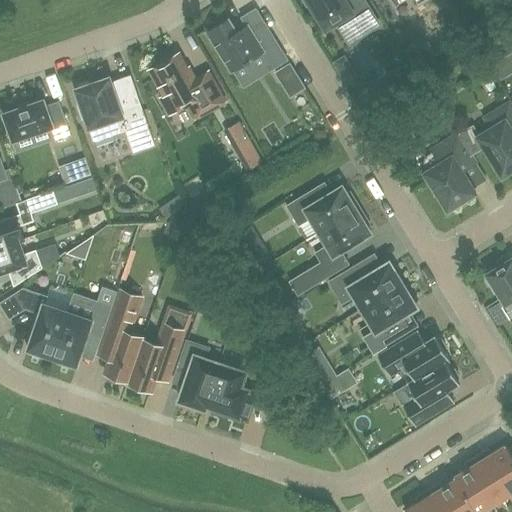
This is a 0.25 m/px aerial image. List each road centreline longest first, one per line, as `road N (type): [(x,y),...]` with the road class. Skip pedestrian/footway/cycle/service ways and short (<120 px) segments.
road 1 (residential): [(510,387),(449,434),(366,482),(331,491),(0,374)]
road 2 (residential): [(270,0),(434,264)]
road 3 (residential): [(0,75),(188,0)]
road 4 (residential): [(434,264),(510,387)]
